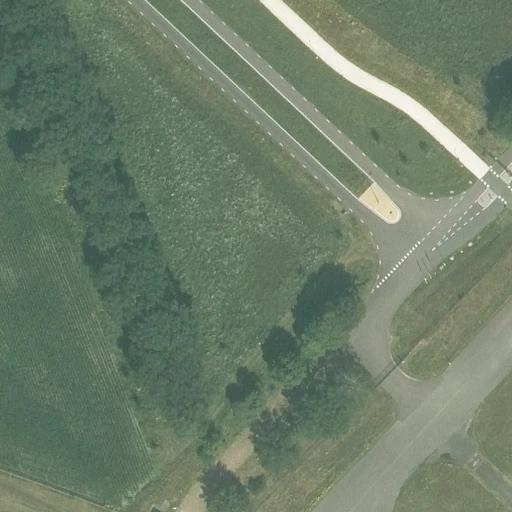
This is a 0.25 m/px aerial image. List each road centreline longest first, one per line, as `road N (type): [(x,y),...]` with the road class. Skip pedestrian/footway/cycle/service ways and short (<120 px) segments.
road 1 (unclassified): [(144,0),(359,199),(431,250)]
road 2 (unclassified): [(468,215),(209,0)]
